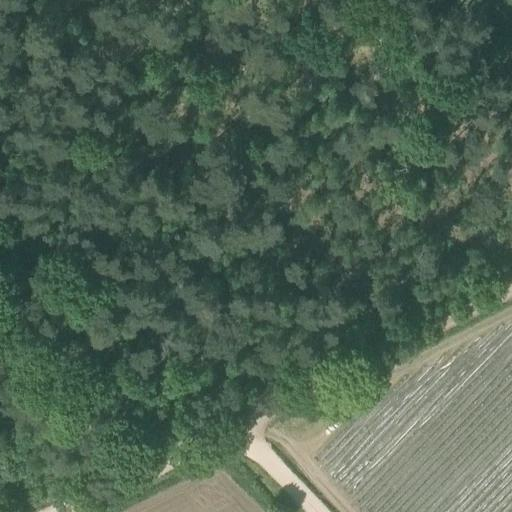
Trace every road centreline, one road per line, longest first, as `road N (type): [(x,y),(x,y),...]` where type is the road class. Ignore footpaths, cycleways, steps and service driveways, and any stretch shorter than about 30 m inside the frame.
road 1 (track): [(232,430),(511,290)]
road 2 (track): [(68,511),(232,430)]
